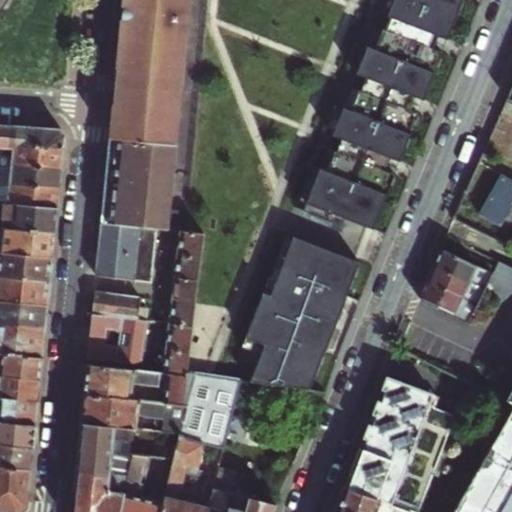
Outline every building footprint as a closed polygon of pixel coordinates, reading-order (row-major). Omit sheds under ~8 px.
[(124,0),(118,63),(110,143),(101,223),(157,228),(166,229),(189,0),(124,0)] [(467,0),(371,0),(290,197),(296,200),(294,205),(317,214),(319,209),(372,230),(467,0)] [(0,125),(0,157),(3,156),(4,151),(7,152),(8,145),(9,126),(0,125)] [(8,145),(63,149),(65,134),(63,133),(61,130),(9,126),(8,145)] [(62,160),(63,149),(8,145),(7,152),(4,151),(3,156),(0,157),(0,167),(11,165),(11,164),(62,168),(62,160)] [(0,184),(8,182),(60,187),(60,180),(62,168),(11,164),(11,165),(0,167),(0,184)] [(511,199),(511,177),(501,172),(479,214),(499,224),(511,199)] [(8,182),(0,184),(0,202),(58,208),(59,198),(60,187),(8,182)] [(0,227),(55,234),(56,223),(58,208),(0,202),(0,227)] [(95,279),(150,285),(151,273),(154,251),(157,228),(101,223),(100,232),(95,279)] [(55,234),(0,227),(0,246),(8,247),(7,253),(52,257),(53,247),(55,234)] [(199,233),(178,231),(176,243),(175,254),(197,256),(199,233)] [(258,353),(247,380),(299,386),(306,389),(322,352),(323,352),(332,330),(346,297),(345,297),(359,263),(287,233),(240,345),(258,353)] [(438,256),(435,264),(487,289),(495,274),(442,248),(438,256)] [(0,274),(50,281),(51,271),(52,257),(7,253),(0,252),(0,274)] [(197,256),(175,254),(174,264),(173,276),(194,278),(197,256)] [(511,292),(511,269),(500,263),(495,274),(487,289),(484,296),(499,303),(511,292)] [(431,272),(428,280),(479,305),(484,296),(487,289),(435,264),(431,272)] [(0,299),(47,304),(48,294),(50,281),(0,274),(0,299)] [(171,291),(169,308),(191,311),(191,304),(194,278),(173,276),(171,291)] [(425,288),(421,297),(471,322),(479,305),(428,280),(425,288)] [(104,315),(106,292),(94,291),(92,314),(104,315)] [(119,293),(106,292),(104,315),(116,317),(119,293)] [(119,293),(116,317),(145,320),(146,308),(137,308),(138,296),(119,293)] [(0,322),(45,327),(46,316),(47,304),(0,299),(0,322)] [(191,311),(169,308),(168,316),(167,323),(189,326),(191,311)] [(90,333),(87,359),(141,364),(146,320),(145,320),(116,317),(104,315),(92,314),(90,333)] [(45,327),(0,322),(0,350),(42,355),(43,343),(45,327)] [(189,326),(167,323),(165,333),(164,347),(187,350),(189,326)] [(187,350),(164,347),(161,373),(169,374),(184,376),(184,372),(187,350)] [(42,355),(0,350),(0,369),(0,372),(0,373),(40,378),(40,368),(42,355)] [(84,383),(83,393),(131,398),(133,383),(159,386),(161,373),(86,364),(84,383)] [(185,405),(193,373),(184,372),(184,376),(169,374),(166,402),(185,405)] [(0,397),(37,401),(38,391),(40,378),(0,373),(0,397)] [(193,373),(185,405),(178,433),(177,438),(201,444),(201,442),(222,446),(238,379),(193,373)] [(392,506),(434,396),(387,378),(345,488),(350,489),(381,502),(392,506)] [(131,398),(83,393),(82,409),(80,422),(135,428),(136,413),(142,416),(164,418),(162,431),(178,433),(185,405),(166,402),(131,398)] [(37,401),(0,397),(0,420),(35,424),(36,413),(37,401)] [(435,406),(432,421),(449,425),(452,410),(435,406)] [(511,511),(511,418),(457,511),(511,511)] [(34,435),(35,424),(0,420),(0,443),(32,447),(34,435)] [(135,428),(80,422),(79,433),(75,473),(99,475),(102,461),(107,461),(109,454),(119,456),(119,455),(128,457),(146,460),(170,464),(177,438),(178,433),(162,431),(135,428)] [(161,502),(158,511),(205,511),(207,507),(174,499),(176,492),(177,493),(182,472),(189,474),(191,467),(194,468),(201,444),(177,438),(170,464),(161,502)] [(31,459),(32,447),(0,443),(0,465),(30,469),(31,459)] [(113,511),(128,457),(119,455),(119,456),(109,454),(107,461),(102,461),(99,475),(75,473),(70,511),(113,511)] [(158,511),(161,502),(137,496),(146,460),(128,457),(113,511),(158,511)] [(26,506),(30,469),(0,465),(0,507),(19,511),(23,509),(26,506)] [(205,511),(226,511),(231,498),(232,493),(235,494),(240,478),(216,472),(207,507),(205,511)] [(342,511),(376,511),(381,502),(350,489),(345,488),(341,500),(337,510),(342,511)] [(270,511),(274,504),(235,494),(232,493),(231,498),(234,499),(234,502),(236,506),(244,508),(243,511),(270,511)]
